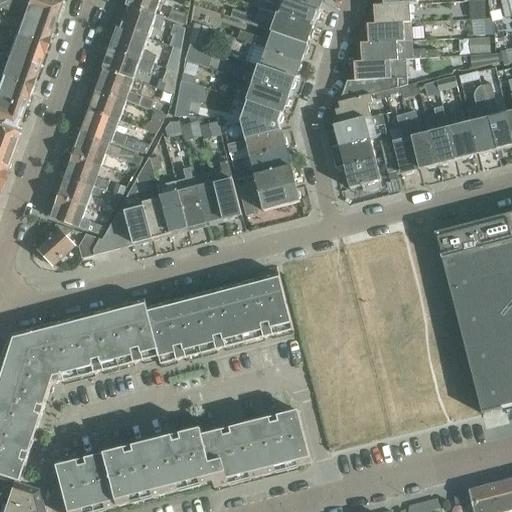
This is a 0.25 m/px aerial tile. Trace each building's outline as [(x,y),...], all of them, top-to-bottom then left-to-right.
[(8,0),(4,2),(0,3),(0,8),(13,12),(10,0),(8,0)] [(58,5),(44,0),(27,0),(22,15),(53,26),(57,16),(54,15),(58,5)] [(128,0),(127,5),(155,15),(159,0),(128,0)] [(291,0),(272,0),(272,3),(262,0),(259,9),(278,15),(313,28),(315,21),(318,20),(319,15),(318,13),(319,10),(291,0)] [(291,0),(319,10),(321,2),(324,3),(324,0),(291,0)] [(511,17),(511,0),(500,0),(505,19),(511,17)] [(470,19),(474,19),(486,18),(485,1),(475,2),(469,2),(470,19)] [(374,18),(374,25),(411,23),(409,5),(381,7),(373,7),(374,10),(371,12),(372,17),(374,18)] [(120,22),(117,29),(148,40),(152,29),(160,32),(164,23),(127,10),(124,20),(120,22)] [(257,27),(272,33),(306,46),(309,39),(311,38),(314,32),(312,30),(313,28),(278,15),(275,24),(232,10),(230,18),(257,27)] [(186,26),(187,16),(172,11),(169,20),(186,26)] [(22,15),(15,35),(43,46),(47,36),(49,37),(53,26),(22,15)] [(486,18),(474,19),(475,37),(493,36),(492,18),(486,18)] [(368,37),(368,44),(412,42),(411,23),(374,25),(367,25),(367,28),(365,30),(365,36),(368,37)] [(190,43),(192,44),(205,48),(211,30),(196,25),(190,43)] [(186,30),(174,26),(171,36),(174,37),(170,47),(173,48),(183,51),(186,30)] [(157,56),(144,51),(148,40),(117,29),(110,50),(154,65),(157,56)] [(266,50),(300,63),(303,56),(305,57),(308,49),(306,48),(306,46),(272,33),(269,41),(240,31),(237,40),(266,50)] [(43,46),(15,35),(7,57),(38,68),(42,58),(40,57),(43,46)] [(490,38),(474,39),(469,39),(470,55),(491,53),(490,38)] [(361,63),(406,60),(439,59),(438,50),(432,50),(432,49),(412,50),(412,42),(368,44),(360,45),(360,48),(358,48),(359,56),(361,56),(361,63)] [(186,62),(208,70),(214,53),(205,49),(205,48),(192,44),(186,62)] [(173,48),(166,69),(168,70),(179,74),(183,51),(173,48)] [(110,50),(103,71),(133,81),(137,70),(150,75),(154,65),(110,50)] [(300,63),(266,50),(260,68),(294,80),(297,73),(299,72),(301,68),(299,66),(300,63)] [(511,57),(511,52),(501,54),(503,62),(503,63),(511,60),(511,57)] [(503,62),(501,54),(470,56),(471,70),(503,62)] [(0,77),(0,78),(28,88),(32,77),(34,78),(38,68),(7,57),(3,68),(0,67),(0,77)] [(406,60),(361,63),(354,63),(354,66),(351,68),(352,73),(354,75),(355,82),(408,77),(406,60)] [(242,82),(253,85),(288,98),(291,90),(293,90),(295,84),(293,82),(294,80),(260,68),(248,64),(242,82)] [(165,91),(175,95),(179,74),(168,70),(163,83),(167,84),(165,91)] [(99,84),(96,91),(126,102),(150,110),(154,101),(129,92),(133,81),(103,71),(102,72),(101,71),(97,83),(99,84)] [(183,78),(182,82),(194,84),(196,78),(195,78),(183,75),(183,78)] [(0,78),(0,77),(0,100),(23,109),(27,99),(25,98),(28,88),(0,78)] [(386,91),(398,88),(408,85),(408,77),(355,82),(346,82),(338,104),(351,101),(369,95),(375,94),(386,91)] [(454,78),(436,82),(438,92),(456,87),(454,78)] [(182,82),(175,117),(178,117),(188,117),(191,103),(194,84),(182,82)] [(436,82),(426,85),(429,96),(439,93),(438,92),(436,82)] [(416,83),(408,85),(398,88),(401,100),(419,95),(416,83)] [(480,86),(496,149),(502,148),(505,149),(511,148),(511,146),(511,136),(506,114),(502,97),(496,99),(492,83),(480,86)] [(237,100),(247,103),(282,115),(285,108),(287,107),(289,102),(287,100),(288,98),(253,85),(250,94),(240,91),(237,100)] [(490,151),(496,149),(480,86),(479,87),(477,89),(476,90),(476,91),(475,92),(475,94),(474,95),(474,96),(475,99),(480,121),(469,124),(477,154),(479,154),(482,155),(488,154),(490,151)] [(86,111),(118,122),(126,102),(96,91),(93,99),(91,99),(87,111),(86,110),(86,111)] [(386,91),(375,94),(376,100),(388,97),(386,91)] [(339,124),(339,126),(339,127),(351,124),(364,120),(370,118),(366,105),(371,103),(369,95),(351,101),(338,104),(340,111),(335,112),(336,113),(333,114),(336,125),(339,124)] [(23,109),(0,100),(0,124),(14,129),(17,120),(19,121),(23,109)] [(240,122),(244,140),(281,131),(279,123),(281,124),(283,119),(282,117),(282,115),(247,103),(240,122)] [(449,162),(456,160),(444,112),(442,108),(433,110),(438,131),(429,133),(437,165),(439,165),(441,166),(447,165),(449,162)] [(444,112),(456,160),(462,159),(464,160),(470,159),(472,156),(474,155),(466,124),(456,126),(452,110),(444,112)] [(114,134),(118,122),(86,111),(86,112),(82,124),(84,124),(81,133),(146,155),(150,147),(114,134)] [(414,112),(405,114),(419,170),(425,168),(428,170),(434,168),(435,166),(437,165),(429,133),(420,135),(414,112)] [(156,136),(167,116),(157,113),(153,124),(149,123),(146,132),(156,136)] [(381,114),(370,118),(373,128),(383,125),(381,114)] [(402,174),(405,176),(411,174),(413,171),(419,170),(405,114),(396,117),(401,140),(392,143),(400,174),(402,174)] [(339,127),(339,126),(333,127),(335,136),(333,137),(336,147),(338,147),(339,148),(351,145),(369,141),(364,120),(351,124),(339,127)] [(163,133),(165,141),(183,136),(181,128),(179,123),(168,123),(163,133)] [(198,123),(181,128),(183,136),(185,143),(202,138),(198,123)] [(219,138),(216,124),(202,127),(206,141),(219,138)] [(0,149),(12,154),(19,136),(0,128),(0,149)] [(247,149),(249,158),(285,149),(285,146),(286,145),(285,139),(282,138),(281,131),(244,140),(228,144),(230,154),(247,149)] [(74,144),(70,156),(101,167),(105,155),(112,158),(113,156),(140,165),(144,158),(129,153),(115,149),(80,136),(77,145),(74,144)] [(392,157),(387,139),(379,142),(383,160),(392,157)] [(344,167),(344,169),(375,162),(369,141),(351,145),(339,148),(341,157),(339,157),(341,168),(344,167)] [(12,154),(0,149),(0,171),(5,173),(12,154)] [(249,158),(254,177),(290,167),(289,164),(291,162),(289,156),(287,156),(285,149),(249,158)] [(101,167),(70,156),(66,167),(69,168),(65,177),(93,187),(106,191),(110,183),(97,178),(101,167)] [(150,159),(154,171),(162,169),(159,157),(150,159)] [(392,157),(383,160),(387,174),(395,172),(392,157)] [(137,179),(138,183),(156,179),(150,159),(149,158),(137,179)] [(375,162),(344,169),(350,190),(361,187),(363,192),(380,188),(379,182),(380,182),(375,162)] [(239,188),(242,199),(295,185),(294,182),(295,180),(294,175),(292,174),(290,167),(254,177),(258,190),(254,191),(247,187),(239,188)] [(176,182),(178,192),(188,228),(190,228),(193,231),(199,230),(199,225),(206,224),(196,188),(191,168),(183,170),(185,180),(176,182)] [(242,168),(235,170),(237,181),(245,179),(242,168)] [(212,175),(214,183),(224,219),(223,219),(224,221),(227,220),(228,222),(234,220),(235,218),(242,216),(232,180),(230,170),(212,175)] [(60,187),(56,197),(86,207),(93,187),(65,177),(62,187),(60,187)] [(141,193),(138,183),(137,179),(128,196),(141,193)] [(214,183),(196,188),(206,224),(208,223),(211,226),(217,225),(217,220),(223,219),(224,219),(214,183)] [(261,203),(263,211),(264,212),(299,203),(298,200),(300,198),(298,193),(296,192),(295,185),(242,199),(247,217),(254,215),(252,205),(261,203)] [(122,196),(125,189),(116,186),(113,193),(122,196)] [(161,197),(162,199),(171,233),(176,231),(179,234),(185,233),(186,229),(188,228),(178,192),(161,197)] [(123,197),(114,194),(108,206),(116,209),(123,197)] [(86,207),(56,197),(52,208),(54,209),(51,219),(101,237),(105,229),(82,220),(86,207)] [(144,203),(145,207),(153,239),(159,237),(160,239),(166,238),(166,235),(171,235),(170,233),(171,233),(162,199),(144,203)] [(145,207),(125,212),(134,244),(141,242),(142,244),(147,243),(148,240),(153,239),(145,207)] [(82,259),(134,246),(134,244),(125,212),(119,214),(103,240),(86,235),(79,248),(82,259)] [(511,213),(435,233),(482,415),(511,406),(511,213)] [(73,231),(56,225),(53,230),(56,233),(38,250),(45,258),(43,259),(50,267),(52,265),(53,267),(75,246),(67,237),(73,231)] [(279,274),(230,287),(245,343),(294,331),(279,274)] [(202,355),(218,350),(245,343),(230,287),(187,298),(202,355)] [(187,298),(148,308),(147,308),(160,358),(161,361),(161,365),(202,355),(187,298)] [(120,368),(144,361),(160,357),(160,358),(147,308),(148,308),(146,300),(105,311),(120,368)] [(105,311),(66,322),(80,378),(120,368),(105,311)] [(66,322),(10,336),(0,367),(0,377),(49,392),(51,385),(64,382),(80,378),(66,322)] [(0,424),(35,435),(49,392),(0,377),(0,424)] [(298,467),(303,466),(312,464),(298,411),(250,424),(263,476),(298,467)] [(0,424),(0,476),(20,483),(35,435),(0,424)] [(215,489),(263,476),(250,424),(203,436),(202,436),(214,482),(213,482),(214,486),(215,489)] [(165,495),(213,482),(214,482),(202,436),(203,436),(201,430),(152,442),(165,495)] [(152,442),(104,455),(118,507),(165,495),(152,442)] [(98,511),(118,507),(104,455),(57,467),(68,511),(98,511)] [(511,511),(511,479),(491,485),(498,511),(511,511)] [(44,511),(39,491),(20,485),(14,483),(7,505),(6,509),(4,508),(2,511),(44,511)] [(498,511),(491,485),(469,491),(471,502),(473,511),(498,511)] [(456,505),(471,502),(469,491),(455,495),(454,499),(456,505)] [(431,511),(441,509),(439,503),(437,500),(423,503),(425,511),(431,511)] [(408,511),(425,511),(423,503),(409,507),(408,511)]
